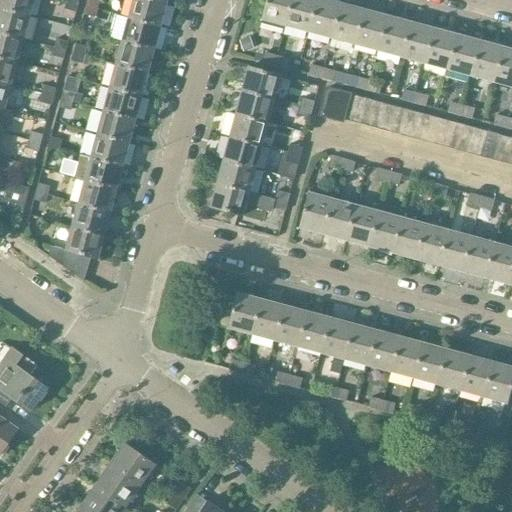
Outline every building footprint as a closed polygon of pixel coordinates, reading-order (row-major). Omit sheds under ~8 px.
[(0,0),(0,8),(29,16),(33,0),(0,0)] [(98,9),(100,1),(98,0),(87,0),(85,6),(98,9)] [(159,26),(165,3),(154,0),(131,0),(127,17),(159,26)] [(284,26),(291,0),(265,0),(260,20),(284,26)] [(307,32),(315,0),(291,0),(284,26),(307,32)] [(330,38),(340,4),(325,0),(315,0),(307,32),(330,38)] [(76,13),(78,4),(66,1),(64,9),(76,13)] [(354,45),(364,10),(340,4),(330,38),(354,45)] [(95,18),(98,9),(85,6),(83,15),(95,18)] [(0,32),(23,39),(29,16),(0,8),(0,32)] [(377,51),(386,16),(364,10),(354,45),(377,51)] [(400,58),(410,23),(386,16),(377,51),(400,58)] [(153,49),(159,26),(127,17),(121,41),(153,49)] [(424,64),(433,29),(410,23),(400,58),(424,64)] [(446,70),(456,35),(433,29),(424,64),(446,70)] [(0,57),(16,62),(23,39),(0,32),(0,57)] [(470,76),(479,42),(456,35),(446,70),(470,76)] [(238,40),(242,51),(251,48),(248,37),(238,40)] [(66,51),(68,42),(55,39),(52,47),(66,51)] [(147,73),(153,49),(121,41),(115,64),(147,73)] [(493,83),(502,48),(479,42),(470,76),(493,83)] [(85,56),(87,48),(75,44),(73,53),(85,56)] [(64,59),(66,51),(52,47),(50,55),(64,59)] [(511,87),(511,50),(502,48),(493,83),(511,87)] [(273,66),(276,56),(263,52),(261,62),(273,66)] [(82,64),(85,56),(73,53),(71,61),(82,64)] [(285,69),(288,59),(276,56),(273,66),(285,69)] [(0,83),(10,86),(16,62),(0,57),(0,83)] [(140,96),(147,73),(115,64),(108,87),(140,96)] [(320,78),(322,68),(310,65),(307,75),(320,78)] [(273,100),(279,76),(248,67),(241,91),(273,100)] [(331,81),(334,71),(322,68),(320,78),(331,81)] [(366,91),(369,81),(356,78),(353,87),(366,91)] [(378,94),(381,84),(369,81),(366,91),(378,94)] [(0,108),(4,109),(10,86),(0,83),(0,108)] [(53,97),(55,89),(43,86),(41,94),(53,97)] [(134,119),(140,96),(108,87),(102,111),(134,119)] [(342,119),(349,95),(326,88),(319,116),(341,122),(342,119)] [(413,104),(416,94),(402,90),(400,100),(413,104)] [(72,103),(75,94),(63,91),(60,99),(72,103)] [(267,123),(273,100),(241,91),(235,114),(267,123)] [(50,106),(53,97),(41,94),(38,103),(50,106)] [(424,106),(427,97),(416,94),(413,104),(424,106)] [(354,123),(361,98),(349,95),(342,119),(354,123)] [(312,110),(314,101),(302,98),(299,107),(312,110)] [(365,126),(372,101),(361,98),(354,123),(365,126)] [(70,111),(72,103),(60,99),(58,108),(70,111)] [(379,129),(385,104),(372,101),(365,126),(379,129)] [(459,116),(462,106),(449,103),(446,112),(459,116)] [(389,132),(396,107),(385,104),(379,129),(389,132)] [(470,119),(473,109),(462,106),(459,116),(470,119)] [(309,118),(312,110),(299,107),(297,115),(309,118)] [(401,135),(408,110),(396,107),(389,132),(401,135)] [(412,138),(419,113),(408,110),(401,135),(412,138)] [(128,143),(134,119),(102,111),(96,134),(128,143)] [(422,141),(429,116),(419,113),(412,138),(422,141)] [(260,146),(267,123),(235,114),(229,137),(260,146)] [(505,129),(508,119),(495,115),(492,125),(505,129)] [(434,144),(441,119),(429,116),(422,141),(434,144)] [(446,147),(452,122),(441,119),(434,144),(446,147)] [(456,150),(463,125),(452,122),(446,147),(456,150)] [(468,154),(475,129),(463,125),(456,150),(468,154)] [(479,156),(486,131),(475,129),(468,154),(479,156)] [(491,160),(498,135),(486,131),(479,156),(491,160)] [(40,144),(42,136),(30,132),(28,141),(40,144)] [(122,166),(128,143),(96,134),(89,157),(122,166)] [(502,163),(509,138),(498,135),(491,160),(502,163)] [(254,169),(260,146),(229,137),(222,161),(254,169)] [(60,149),(62,141),(50,138),(48,146),(60,149)] [(511,165),(511,138),(509,138),(502,163),(511,165)] [(37,153),(40,144),(28,141),(26,149),(37,153)] [(299,156),(301,148),(289,145),(287,153),(299,156)] [(57,158),(60,149),(48,146),(45,155),(57,158)] [(297,165),(299,156),(287,153),(284,161),(297,165)] [(115,189),(122,166),(89,157),(80,155),(74,178),(83,181),(115,189)] [(340,170),(342,160),(329,156),(327,166),(340,170)] [(351,173),(354,163),(342,160),(340,170),(351,173)] [(248,192),(254,169),(222,161),(216,184),(248,192)] [(27,184),(31,167),(19,163),(14,180),(27,184)] [(385,182),(388,172),(376,169),(373,179),(385,182)] [(398,185),(401,176),(388,172),(385,182),(398,185)] [(0,205),(22,211),(28,188),(0,180),(0,205)] [(109,212),(115,189),(83,181),(77,204),(109,212)] [(433,195),(435,185),(423,182),(421,191),(433,195)] [(47,196),(50,188),(38,184),(36,193),(47,196)] [(216,184),(210,207),(241,216),(245,204),(271,211),(272,208),(274,200),(248,192),(216,184)] [(444,198),(447,188),(435,185),(433,195),(444,198)] [(286,203),(289,194),(276,191),(274,200),(286,203)] [(45,204),(47,196),(36,193),(33,201),(45,204)] [(322,233),(332,199),(308,193),(299,227),(322,233)] [(479,207),(482,198),(469,194),(466,204),(479,207)] [(490,210),(493,201),(482,198),(479,207),(490,210)] [(345,240),(354,205),(332,199),(322,233),(345,240)] [(284,211),(286,203),(274,200),(272,208),(284,211)] [(103,236),(109,212),(77,204),(71,227),(103,236)] [(368,246),(377,212),(354,205),(345,240),(368,246)] [(392,252),(401,218),(377,212),(368,246),(392,252)] [(415,259),(424,225),(401,218),(392,252),(415,259)] [(438,265),(448,231),(424,225),(415,259),(438,265)] [(97,259),(103,236),(71,227),(65,250),(50,246),(47,256),(84,281),(90,257),(97,259)] [(462,271),(471,237),(448,231),(438,265),(462,271)] [(485,278),(494,244),(471,237),(462,271),(485,278)] [(507,284),(511,267),(511,248),(494,244),(485,278),(507,284)] [(250,333),(260,299),(236,293),(227,327),(250,333)] [(273,340),(282,306),(260,299),(250,333),(273,340)] [(296,346),(305,312),(282,306),(273,340),(296,346)] [(320,352),(329,318),(305,312),(296,346),(320,352)] [(343,359),(352,325),(329,318),(320,352),(343,359)] [(366,365),(375,331),(352,325),(343,359),(366,365)] [(390,371),(399,337),(375,331),(366,365),(390,371)] [(413,378),(423,344),(399,337),(390,371),(413,378)] [(436,384),(445,350),(423,344),(413,378),(436,384)] [(46,388),(28,376),(35,366),(10,348),(0,363),(0,404),(4,407),(11,398),(29,411),(46,388)] [(459,390),(469,356),(445,350),(436,384),(459,390)] [(483,397),(492,363),(469,356),(459,390),(483,397)] [(240,373),(242,363),(231,360),(228,370),(240,373)] [(252,376),(255,367),(242,363),(240,373),(252,376)] [(506,403),(511,380),(511,368),(492,363),(483,397),(506,403)] [(286,385),(289,376),(276,373),(274,382),(286,385)] [(299,389),(301,379),(289,376),(286,385),(299,389)] [(332,398),(335,388),(323,385),(321,395),(332,398)] [(345,401),(347,392),(335,388),(332,398),(345,401)] [(379,410),(382,401),(370,398),(367,407),(379,410)] [(391,414),(394,404),(382,401),(379,410),(391,414)] [(0,453),(17,430),(0,418),(0,413),(4,407),(0,404),(0,453)] [(425,423),(428,413),(416,410),(413,420),(425,423)] [(438,426),(441,417),(428,413),(425,423),(438,426)] [(472,435),(475,426),(462,422),(460,432),(472,435)] [(475,426),(473,435),(484,438),(501,443),(503,433),(487,429),(475,426)] [(154,465),(124,444),(110,464),(140,486),(154,465)] [(140,486),(110,464),(95,485),(125,506),(140,486)] [(510,488),(511,481),(511,479),(500,476),(498,485),(510,488)] [(175,510),(189,490),(180,483),(166,504),(175,510)] [(120,511),(125,506),(95,485),(81,505),(91,511),(120,511)] [(508,496),(510,488),(498,485),(496,493),(508,496)] [(220,511),(205,501),(198,511),(189,505),(183,511),(220,511)]
